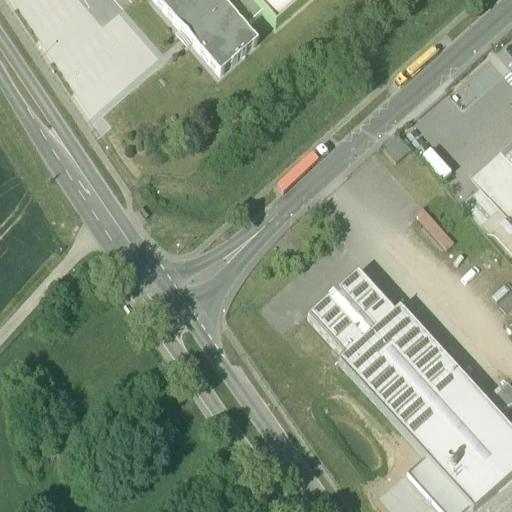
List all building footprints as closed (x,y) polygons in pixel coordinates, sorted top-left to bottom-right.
[(156,0),(152,4),(219,81),(257,48),(244,33),(262,17),(246,0),(156,0)] [(312,0),(246,0),(262,17),(275,32),(312,0)] [(398,143),(383,156),(395,170),(410,157),(398,143)] [(357,277),(307,323),(343,363),(393,317),(357,277)] [(478,511),(511,482),(511,439),(398,313),(343,363),(337,368),(424,465),(466,511),(478,511)] [(435,511),(466,511),(424,465),(407,480),(435,511)]
